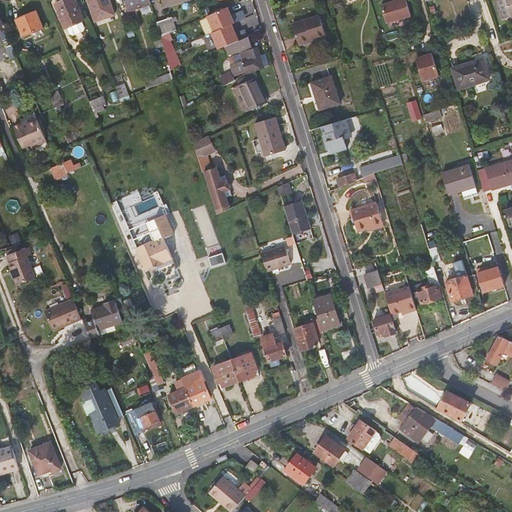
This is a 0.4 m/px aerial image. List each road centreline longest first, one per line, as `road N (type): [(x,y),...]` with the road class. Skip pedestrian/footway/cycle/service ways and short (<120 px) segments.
road 1 (residential): [(377,375),(263,0)]
road 2 (secondary): [(377,375),(157,472)]
road 3 (residential): [(38,507),(0,393)]
